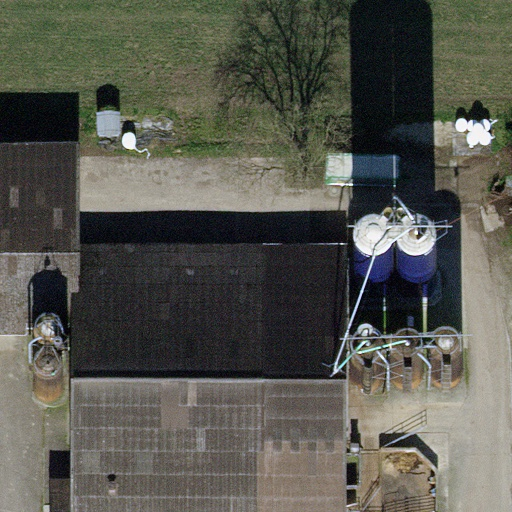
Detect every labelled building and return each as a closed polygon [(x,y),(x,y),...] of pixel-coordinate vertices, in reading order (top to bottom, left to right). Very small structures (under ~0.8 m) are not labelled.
[(0,329),(74,329),(74,252),(74,166),(0,165),(0,329)] [(74,329),(74,348),(267,349),(267,315),(348,316),(349,254),(74,252),(74,329)] [(363,318),(370,319),(377,317),(383,313),(386,307),(388,301),(386,294),(382,288),(376,284),(369,283),(362,285),(357,289),(353,295),(352,302),(353,308),(357,314),(363,318)] [(402,323),(409,324),(416,322),(422,318),(425,312),(427,305),(425,299),(421,293),(415,289),(408,288),(401,290),(396,294),(392,300),(391,307),(392,313),(396,319),(402,323)] [(347,511),(348,316),(267,315),(267,349),(74,348),(73,506),(59,505),(58,511),(347,511)] [(42,378),(48,379),(54,378),(60,374),(63,369),(64,362),(63,356),(59,351),(53,348),(47,347),(41,348),(36,352),(32,357),(31,363),(33,370),(37,375),(42,378)] [(402,398),(409,400),(416,398),(422,394),(425,388),(427,381),(425,374),(421,369),(415,365),(408,364),(401,365),(396,369),(392,375),(391,382),(392,389),(396,395),(402,398)] [(440,399),(447,400),(454,399),(459,395),(463,389),(464,382),(463,375),(459,369),(453,366),(446,364),(439,366),(433,370),(430,376),(428,383),(430,390),(434,395),(440,399)] [(361,400),(368,401),(375,400),(381,396),(385,390),(386,383),(384,376),(380,370),(374,367),(367,366),(360,367),(355,371),(351,377),(350,384),(351,391),(356,396),(361,400)] [(43,413),(49,414),(55,412),(60,409),(64,403),(65,397),(63,391),(60,386),(54,383),(48,382),(42,383),(37,387),(34,392),(33,398),(34,404),(38,410),(43,413)]
